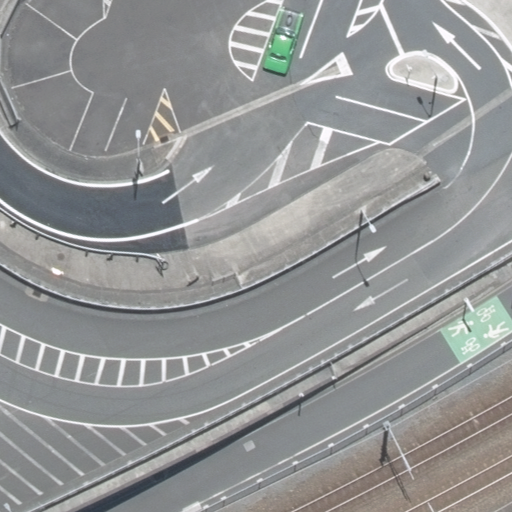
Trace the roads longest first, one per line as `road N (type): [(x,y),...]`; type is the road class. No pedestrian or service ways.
road 1 (unclassified): [(458,226),(302,319),(176,366),(94,368),(0,339)]
road 2 (trunk): [(0,163),(56,204),(102,214),(148,211),(189,191),(243,132)]
